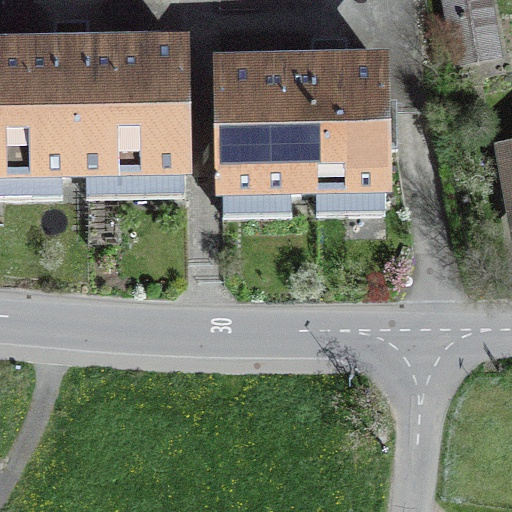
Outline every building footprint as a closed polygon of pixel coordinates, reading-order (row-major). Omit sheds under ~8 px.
[(458,0),(446,2),(456,63),(496,55),(486,0),(458,0)] [(140,23),(140,3),(111,3),(111,23),(140,23)] [(0,4),(0,24),(30,24),(30,4),(0,4)] [(0,180),(185,177),(184,136),(187,136),(183,54),(86,56),(85,40),(56,40),(57,56),(0,57),(0,180)] [(385,195),(385,154),(396,154),(396,113),(384,113),(383,72),(344,73),(344,57),(314,58),(314,73),(219,75),(220,117),(217,117),(221,198),(385,195)] [(511,195),(511,153),(502,155),(509,196),(511,195)]
